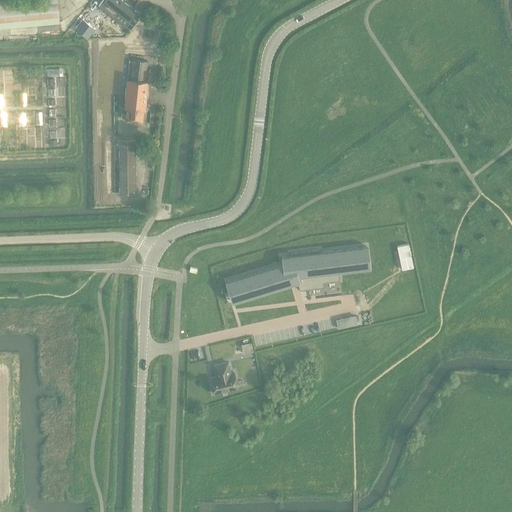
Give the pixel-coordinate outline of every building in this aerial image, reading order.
[(56,0),(0,0),(0,27),(59,23),(56,0)] [(121,0),(103,0),(99,6),(125,27),(126,26),(131,29),(131,30),(139,20),(134,16),(137,13),(121,0)] [(83,19),(75,29),(88,39),(96,29),(83,19)] [(128,80),(125,110),(127,111),(126,121),(143,122),(144,110),(146,110),(149,82),(146,81),(148,61),(133,60),(131,80),(128,80)] [(120,145),(120,194),(136,193),(135,141),(117,141),(117,145),(120,145)] [(282,264),(227,281),(234,302),(297,283),(299,282),(301,289),(300,289),(300,290),(324,287),(324,282),(340,280),(339,272),(369,268),(366,246),(320,251),(320,249),(290,253),(291,255),(281,256),(282,264)] [(409,277),(360,288),(364,308),(413,297),(409,277)] [(355,314),(337,318),(339,327),(357,323),(355,314)] [(251,343),(242,344),(244,353),(253,351),(251,343)] [(214,366),(216,373),(218,373),(218,376),(211,378),(214,394),(238,388),(234,373),(230,373),(228,363),(214,366)]
